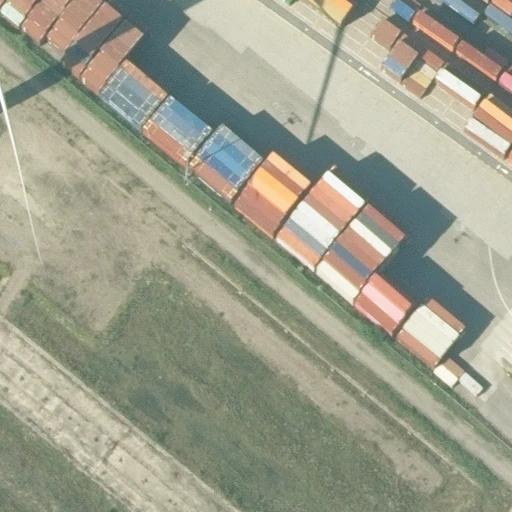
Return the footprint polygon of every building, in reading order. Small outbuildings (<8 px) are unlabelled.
[(83,41),(43,8),(49,0),(15,0),(2,17),(102,97),(123,71),(84,40),(83,41)] [(335,9),(346,18),(358,3),(353,0),(316,0),(332,13),(335,9)] [(372,0),(414,20),(419,8),(403,0),(372,0)] [(486,0),(441,0),(476,23),(490,2),(486,0)] [(298,2),(283,23),(329,54),(341,35),(329,27),(331,24),(298,2)] [(344,39),(385,62),(398,39),(357,16),(344,39)] [(430,93),(425,99),(486,146),(492,138),(510,152),(511,149),(511,124),(406,42),(390,62),(430,93)] [(502,85),(511,90),(511,70),(502,85)] [(141,131),(162,106),(126,75),(104,100),(141,131)] [(287,250),(312,269),(321,264),(329,253),(319,245),(318,243),(305,234),(300,240),(297,237),(292,229),(280,235),(301,207),(306,217),(316,225),(309,229),(317,234),(324,230),(332,245),(337,243),(351,224),(320,201),(308,177),(277,154),(244,198),(226,185),(222,176),(199,158),(188,173),(274,238),(279,235),(287,250)] [(375,281),(408,233),(369,207),(327,268),(339,276),(349,263),(375,281)] [(402,333),(395,342),(434,369),(441,360),(402,333)]
